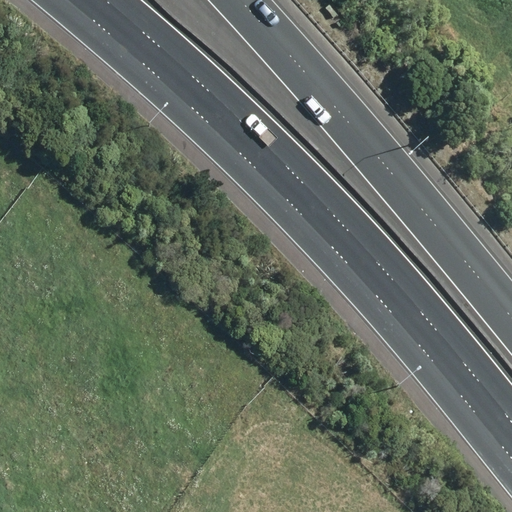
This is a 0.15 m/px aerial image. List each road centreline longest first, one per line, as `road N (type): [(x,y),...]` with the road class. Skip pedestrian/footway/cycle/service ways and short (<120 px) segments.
road 1 (motorway): [(511,426),(390,274),(270,149),(104,0)]
road 2 (motorway): [(241,0),(511,299)]
